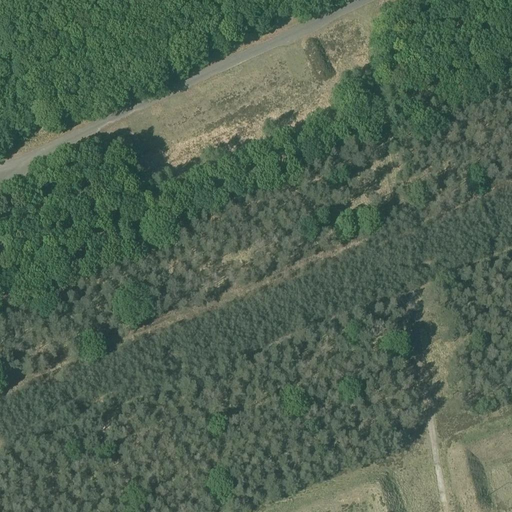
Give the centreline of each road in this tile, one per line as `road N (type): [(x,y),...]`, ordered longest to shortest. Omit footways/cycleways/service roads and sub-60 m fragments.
road 1 (track): [(373,0),(46,153),(0,191)]
road 2 (track): [(442,511),(406,301)]
